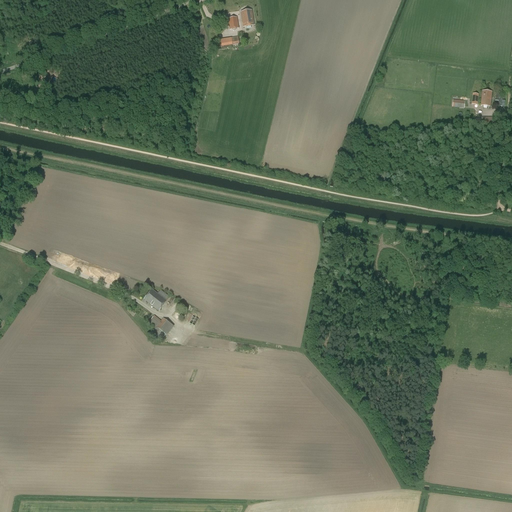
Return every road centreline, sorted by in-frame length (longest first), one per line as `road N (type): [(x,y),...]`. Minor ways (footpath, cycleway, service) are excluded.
road 1 (unclassified): [(0,71),(185,0)]
road 2 (track): [(503,209),(511,82)]
